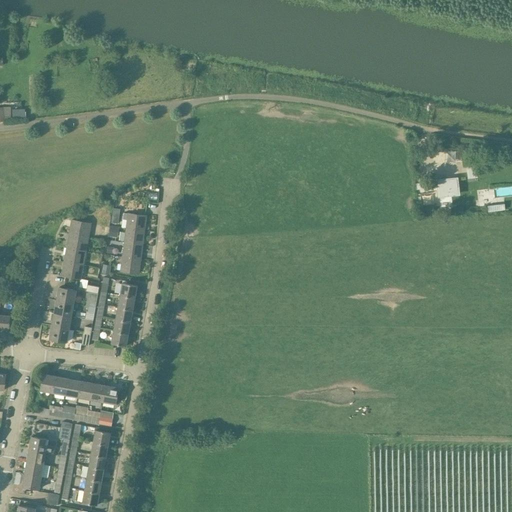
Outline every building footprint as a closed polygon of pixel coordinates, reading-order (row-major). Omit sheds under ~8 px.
[(12,110),(12,118),(26,117),(26,109),(12,110)] [(475,168),(467,169),(468,178),(476,177),(475,168)] [(458,194),(456,179),(438,181),(440,196),(458,194)] [(434,181),(416,183),(417,190),(435,188),(434,181)] [(123,219),(127,220),(126,229),(143,232),(145,217),(128,215),(128,213),(124,213),(123,219)] [(69,234),(88,238),(91,223),(71,220),(69,234)] [(143,232),(126,229),(124,244),(141,246),(143,232)] [(67,248),(86,251),(88,238),(69,234),(67,248)] [(122,258),(140,260),(141,251),(146,252),(147,246),(141,246),(124,244),(122,258)] [(64,262),(83,265),(86,251),(67,248),(64,262)] [(140,260),(122,258),(120,272),(138,275),(140,260)] [(83,265),(64,262),(62,276),(81,279),(83,265)] [(103,282),(101,290),(107,291),(110,278),(104,277),(103,282)] [(121,294),(135,297),(138,284),(123,282),(121,294)] [(86,291),(88,292),(98,294),(99,287),(87,284),(86,291)] [(57,301),(73,304),(76,291),(59,288),(57,301)] [(99,302),(105,303),(107,291),(101,290),(99,302)] [(85,306),(88,306),(96,307),(98,294),(88,292),(85,306)] [(118,306),(133,309),(135,297),(121,294),(118,306)] [(54,313),(71,316),(73,304),(57,301),(54,313)] [(97,314),(103,315),(105,303),(99,302),(97,314)] [(116,318),(131,321),(133,309),(118,306),(116,318)] [(52,326),(69,329),(71,316),(54,313),(52,326)] [(94,326),(101,327),(103,315),(97,314),(94,326)] [(0,315),(0,317),(0,331),(9,332),(11,316),(0,315)] [(114,330),(129,333),(131,321),(116,318),(114,330)] [(69,329),(52,326),(50,339),(66,342),(69,329)] [(92,340),(98,341),(101,327),(94,326),(92,340)] [(129,333),(114,330),(112,342),(126,345),(129,333)] [(91,333),(84,332),(82,345),(88,346),(91,333)] [(53,393),(56,377),(43,374),(40,391),(53,393)] [(56,377),(53,393),(65,395),(68,379),(56,377)] [(68,379),(65,395),(78,397),(81,381),(68,379)] [(81,381),(78,397),(90,399),(93,383),(81,381)] [(103,401),(105,385),(93,383),(90,399),(103,401)] [(105,385),(103,401),(115,404),(118,387),(105,385)] [(50,409),(49,415),(62,417),(63,411),(63,407),(50,405),(49,409),(50,409)] [(50,409),(49,409),(37,407),(36,412),(49,415),(50,409)] [(75,414),(63,411),(62,417),(74,419),(75,414)] [(86,422),(99,424),(100,418),(101,413),(88,411),(87,416),(86,422)] [(100,418),(112,420),(114,413),(101,411),(101,413),(100,418)] [(75,414),(74,419),(86,422),(87,416),(75,414)] [(100,418),(99,424),(111,426),(112,420),(100,418)] [(59,438),(64,439),(61,454),(67,455),(72,423),(62,421),(59,438)] [(81,425),(75,424),(72,438),(79,439),(81,425)] [(93,442),(108,444),(111,432),(96,429),(93,442)] [(54,447),(47,445),(48,439),(31,436),(29,449),(46,451),(45,452),(53,453),(54,447)] [(70,450),(77,451),(79,439),(72,438),(70,450)] [(91,453),(106,456),(108,444),(93,442),(91,453)] [(46,451),(29,449),(27,461),(43,464),(45,452),(46,451)] [(68,462),(74,463),(77,451),(70,450),(68,462)] [(89,466),(104,468),(106,456),(91,453),(89,466)] [(59,466),(65,467),(67,455),(61,454),(59,466)] [(43,464),(27,461),(25,473),(41,476),(43,464)] [(66,474),(72,475),(74,463),(68,462),(66,474)] [(53,479),(56,480),(56,479),(62,480),(65,467),(59,466),(57,473),(54,472),(53,479)] [(104,468),(89,466),(87,478),(102,480),(104,468)] [(41,476),(25,473),(23,486),(39,489),(41,476)] [(64,486),(70,487),(72,475),(66,474),(64,486)] [(102,480),(87,478),(84,490),(99,493),(102,480)] [(54,492),(60,493),(62,480),(56,479),(56,480),(54,492)] [(62,499),(68,500),(70,487),(64,486),(62,499)] [(99,493),(84,490),(82,502),(97,505),(99,493)]
